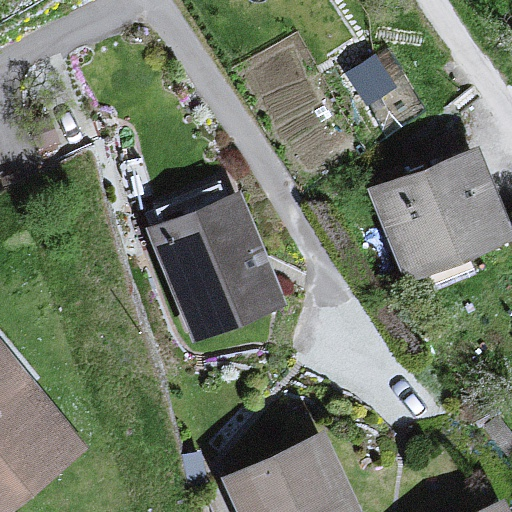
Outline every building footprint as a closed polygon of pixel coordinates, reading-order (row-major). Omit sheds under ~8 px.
[(448,142),(347,184),(387,280),(488,238),(448,142)] [(216,192),(129,224),(173,341),(260,309),(216,192)] [(0,374),(0,505),(64,453),(0,374)] [(324,511),(289,434),(199,476),(215,511),(324,511)] [(471,511),(467,503),(446,511),(471,511)]
